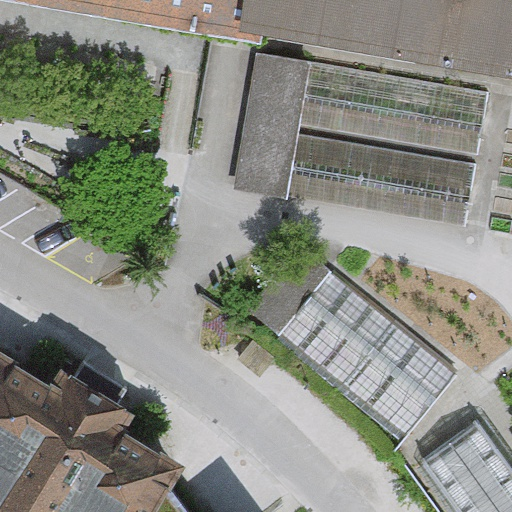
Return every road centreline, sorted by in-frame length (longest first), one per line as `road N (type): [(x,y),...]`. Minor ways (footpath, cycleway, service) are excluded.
road 1 (residential): [(0,252),(226,396),(338,511)]
road 2 (track): [(211,206),(405,246),(511,278)]
